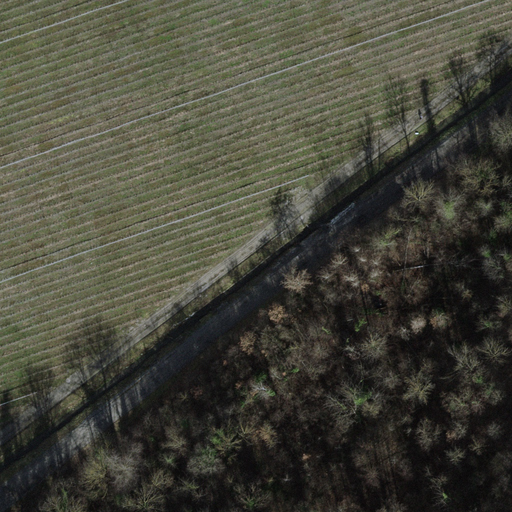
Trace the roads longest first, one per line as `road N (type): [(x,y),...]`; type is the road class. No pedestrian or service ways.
road 1 (track): [(0,440),(511,43)]
road 2 (track): [(0,496),(511,100)]
